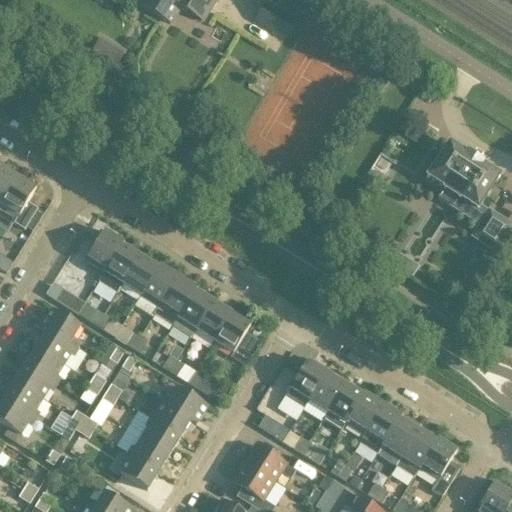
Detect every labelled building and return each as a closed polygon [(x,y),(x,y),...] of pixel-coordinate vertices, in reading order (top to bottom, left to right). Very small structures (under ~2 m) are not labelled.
[(142,0),(138,6),(160,20),(170,26),(180,10),(201,23),(214,3),(212,2),(213,0),(142,0)] [(284,39),(294,23),(264,5),(254,21),(284,39)] [(91,51),(115,66),(124,53),(99,38),(91,51)] [(497,179),(499,178),(497,176),(497,177),(481,167),(482,165),(480,164),(468,156),(466,155),(465,156),(450,146),(448,145),(447,146),(447,147),(427,177),(426,178),(428,180),(428,179),(452,195),(451,196),(459,201),(460,200),(468,205),(461,215),(479,227),(471,238),(495,254),(511,227),(488,212),(488,213),(479,208),(497,179)] [(0,205),(17,179),(0,168),(0,205)] [(37,211),(27,205),(36,191),(17,179),(0,205),(0,210),(16,220),(13,225),(24,232),(37,211)] [(102,274),(96,283),(98,284),(123,245),(104,233),(85,263),(102,274)] [(116,295),(122,286),(141,257),(123,245),(98,284),(116,295)] [(140,298),(159,268),(141,257),(122,286),(140,298)] [(496,260),(491,257),(486,265),(490,268),(496,260)] [(2,258),(0,261),(0,271),(6,275),(13,265),(2,258)] [(157,308),(152,316),(154,317),(177,279),(159,268),(140,298),(157,308)] [(196,291),(177,279),(154,317),(172,329),(196,291)] [(189,340),(194,331),(195,332),(214,302),(196,291),(172,329),(189,340)] [(77,301),(70,312),(77,317),(85,306),(77,301)] [(214,344),(232,314),(214,302),(195,332),(214,344)] [(72,349),(76,343),(73,340),(80,329),(51,312),(40,330),(46,334),(46,333),(72,349)] [(96,329),(103,317),(96,312),(88,324),(96,329)] [(261,344),(246,335),(251,326),(232,314),(214,344),(233,355),(230,360),(245,370),(261,344)] [(103,317),(96,329),(103,333),(110,322),(103,317)] [(72,349),(46,333),(46,334),(35,350),(63,368),(70,357),(73,359),(78,352),(72,349)] [(132,352),(140,340),(132,335),(125,347),(132,352)] [(140,340),(132,352),(140,356),(147,344),(140,340)] [(63,368),(35,350),(24,368),(56,387),(60,381),(57,379),(63,368)] [(115,351),(108,362),(116,367),(123,356),(115,351)] [(169,374),(176,363),(169,358),(162,370),(169,374)] [(135,364),(128,359),(121,370),(129,375),(135,364)] [(285,399),(302,410),(308,402),(309,403),(327,373),(308,361),(285,399)] [(176,363),(169,374),(176,379),(184,367),(176,363)] [(56,387),(24,368),(14,385),(42,402),(49,392),(52,394),(56,387)] [(309,403),(326,414),(327,414),(345,384),(327,373),(309,403)] [(187,386),(195,390),(211,400),(218,389),(195,374),(187,386)] [(90,384),(101,391),(105,384),(94,377),(90,384)] [(101,391),(90,384),(85,392),(96,398),(101,391)] [(326,414),(321,422),(339,433),(344,425),(345,426),(364,396),(345,384),(327,414),(326,414)] [(42,402),(14,385),(3,402),(34,422),(39,415),(35,413),(42,402)] [(106,394),(117,401),(121,394),(111,387),(106,394)] [(164,407),(190,423),(196,427),(207,409),(179,391),(172,402),(168,400),(165,406),(164,407)] [(117,401),(106,394),(101,402),(112,408),(117,401)] [(345,426),(363,437),(364,437),(382,407),(364,396),(345,426)] [(165,406),(153,399),(146,410),(152,414),(148,421),(179,440),(190,423),(164,407),(165,406)] [(34,422),(3,402),(0,406),(0,425),(20,438),(27,426),(30,429),(34,422)] [(363,437),(358,444),(377,456),(400,419),(382,407),(364,437),(363,437)] [(71,420),(82,427),(86,420),(75,413),(71,420)] [(419,430),(400,419),(377,456),(395,468),(419,430)] [(60,437),(67,442),(73,432),(77,435),(82,427),(71,420),(60,437)] [(82,427),(93,434),(97,427),(86,420),(82,427)] [(179,440),(148,421),(144,427),(147,429),(140,440),(169,457),(179,440)] [(93,434),(82,427),(77,435),(88,442),(93,434)] [(289,433),(282,429),(275,440),(282,445),(289,433)] [(413,479),(418,471),(437,442),(419,430),(395,468),(413,479)] [(169,457),(140,440),(134,451),(130,449),(126,455),(158,475),(169,457)] [(300,456),(308,445),(300,440),(293,452),(300,456)] [(437,442),(418,471),(437,483),(431,493),(441,500),(460,470),(450,464),(456,453),(437,442)] [(308,445),(300,456),(308,461),(315,449),(308,445)] [(294,472),(254,447),(243,466),(274,485),(281,475),(289,480),(294,472)] [(52,453),(45,464),(52,469),(59,458),(52,453)] [(158,475),(126,455),(122,462),(125,464),(118,475),(147,493),(158,475)] [(65,460),(58,471),(66,475),(73,464),(65,460)] [(337,479),(344,468),(337,463),(330,475),(337,479)] [(232,484),(263,504),(274,485),(243,466),(232,484)] [(344,468),(337,479),(344,484),(352,472),(344,468)] [(324,495),(331,483),(325,479),(318,490),(324,495)] [(315,509),(319,511),(329,511),(343,490),(331,483),(324,495),(323,497),(315,509)] [(22,493),(33,499),(38,492),(27,485),(22,493)] [(374,502),(381,491),(374,486),(366,498),(374,502)] [(511,511),(511,507),(509,506),(511,501),(511,497),(493,486),(489,492),(485,489),(477,501),(481,504),(476,511),(511,511)] [(381,491),(374,502),(381,507),(388,495),(381,491)] [(323,497),(314,492),(305,505),(314,511),(315,509),(323,497)] [(33,499),(22,493),(18,500),(29,507),(33,499)] [(89,510),(91,511),(131,511),(132,511),(103,494),(96,505),(93,503),(89,509),(89,510)] [(38,503),(49,509),(54,502),(43,495),(38,503)] [(375,511),(376,511),(355,498),(349,509),(353,511),(375,511)] [(256,511),(250,508),(247,511),(235,511),(220,502),(214,511),(256,511)] [(415,511),(407,507),(399,502),(393,511),(415,511)] [(47,511),(49,509),(38,503),(34,510),(37,511),(47,511)]
